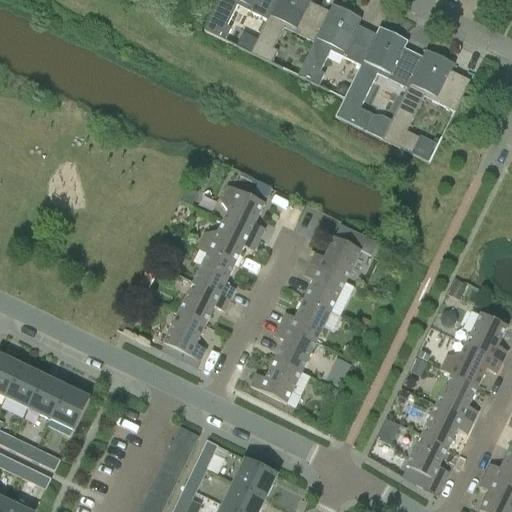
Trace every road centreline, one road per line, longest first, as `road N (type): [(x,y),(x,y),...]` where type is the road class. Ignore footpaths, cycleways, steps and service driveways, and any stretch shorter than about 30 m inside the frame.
road 1 (residential): [(172,385),(0,302)]
road 2 (residential): [(212,405),(293,235)]
road 3 (residential): [(342,473),(212,405)]
road 4 (residential): [(113,511),(172,385)]
road 5 (residential): [(451,511),(511,386)]
